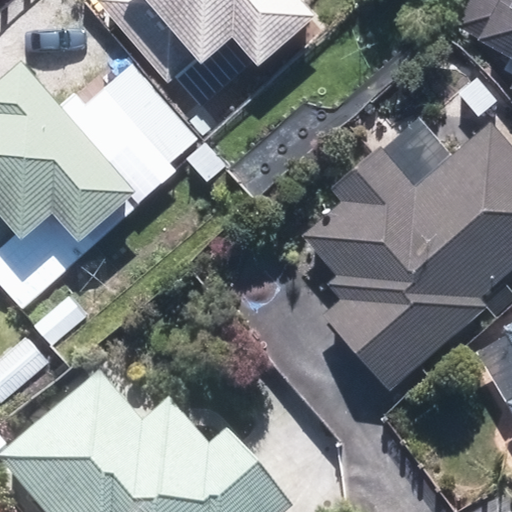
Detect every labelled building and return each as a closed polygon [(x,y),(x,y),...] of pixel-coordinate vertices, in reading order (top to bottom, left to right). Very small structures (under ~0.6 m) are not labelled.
[(305,22),(284,0),(92,0),(90,2),(165,85),(215,40),(246,75),(305,22)] [(511,76),(502,95),(511,99),(511,0),(465,0),(461,9),(486,22),(470,50),(511,72),(511,76)] [(52,117),(10,70),(0,78),(0,287),(17,306),(88,242),(81,234),(124,197),(132,205),(171,171),(167,166),(193,143),(128,70),(78,114),(68,103),(52,117)] [(320,314),(385,392),(483,310),(472,296),(511,262),(511,158),(487,130),(447,164),(410,121),(327,191),(339,205),(298,238),(334,280),(324,289),(335,302),(320,314)] [(87,316),(63,289),(25,323),(49,350),(87,316)] [(511,324),(498,332),(501,337),(473,353),(511,420),(511,467),(511,468),(511,470),(511,324)] [(0,402),(43,358),(23,338),(0,361),(0,402)] [(97,385),(0,465),(0,477),(29,511),(277,511),(219,442),(201,456),(162,410),(137,432),(97,385)]
